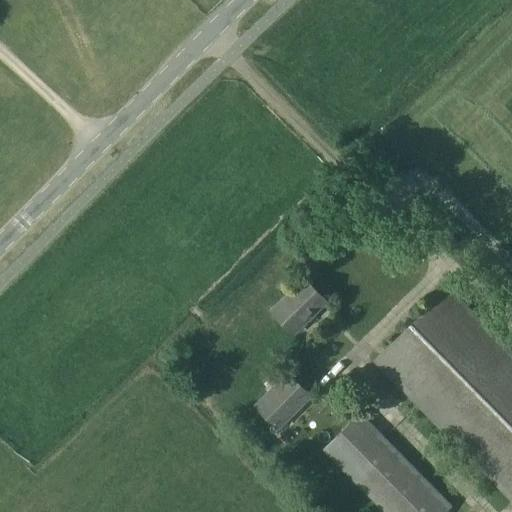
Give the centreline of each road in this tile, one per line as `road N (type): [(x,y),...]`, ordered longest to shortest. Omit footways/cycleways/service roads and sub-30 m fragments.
road 1 (unclassified): [(0,244),(245,0)]
road 2 (unknown): [(100,144),(0,50)]
